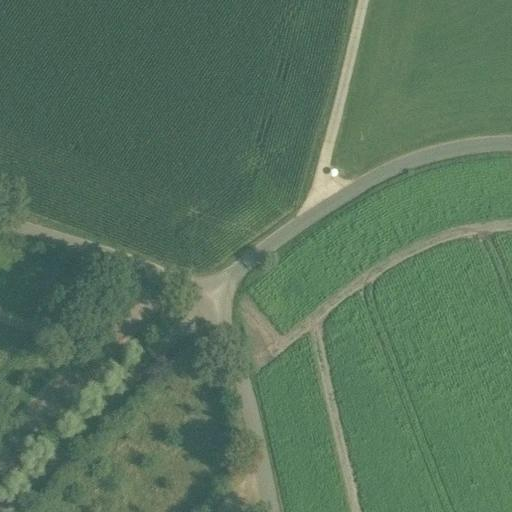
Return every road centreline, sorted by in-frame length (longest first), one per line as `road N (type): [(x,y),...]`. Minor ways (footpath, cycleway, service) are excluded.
road 1 (unclassified): [(203,298),(364,181),(410,162),(511,146)]
road 2 (unclassified): [(268,511),(228,338),(203,298)]
road 3 (unclassified): [(203,298),(167,275),(0,217)]
